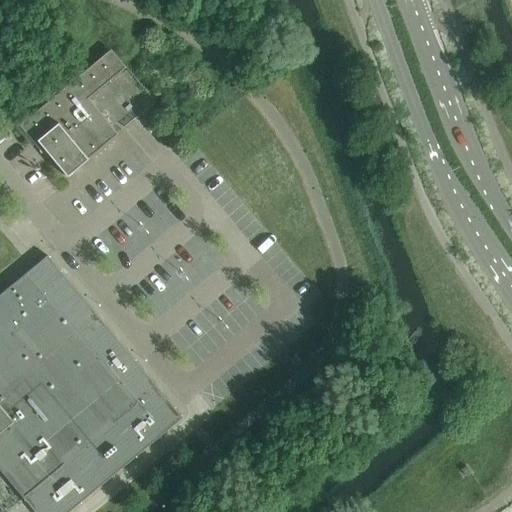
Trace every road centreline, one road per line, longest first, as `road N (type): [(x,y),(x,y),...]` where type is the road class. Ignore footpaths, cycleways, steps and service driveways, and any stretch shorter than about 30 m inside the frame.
road 1 (residential): [(182,393),(0,169)]
road 2 (tertiary): [(511,248),(477,195),(391,0)]
